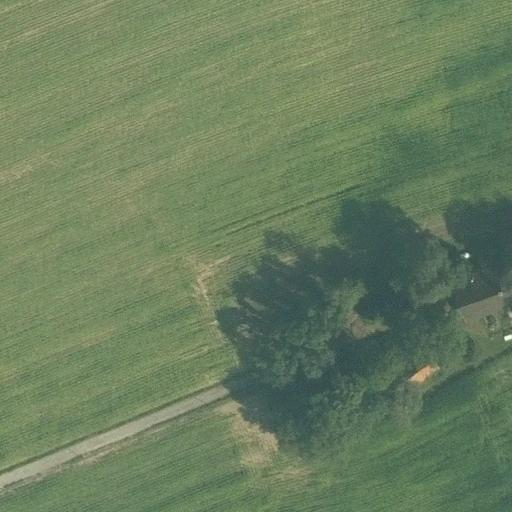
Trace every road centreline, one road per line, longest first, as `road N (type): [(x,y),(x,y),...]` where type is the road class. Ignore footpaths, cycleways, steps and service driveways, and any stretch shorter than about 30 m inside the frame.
road 1 (track): [(0,480),(428,309)]
road 2 (track): [(264,376),(294,427),(333,429),(390,412),(511,341)]
